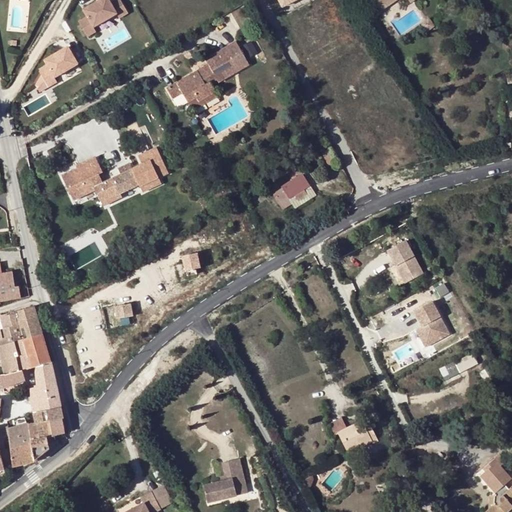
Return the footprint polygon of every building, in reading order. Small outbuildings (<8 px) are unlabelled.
[(80,21),(88,36),(97,31),(94,27),(118,14),(120,18),(129,13),(121,0),(116,0),(111,3),(109,0),(101,0),(84,10),(88,16),(80,21)] [(412,0),(413,1),(414,0),(368,0),(375,9),(388,0),(412,0)] [(404,0),(408,5),(413,1),(412,0),(388,0),(375,9),(379,15),(399,0),(404,0)] [(420,24),(427,32),(435,26),(429,18),(420,24)] [(205,60),(208,66),(211,72),(201,78),(198,72),(177,84),(182,93),(188,103),(196,98),(199,102),(216,92),(210,83),(216,80),(218,83),(249,65),(235,42),(205,60)] [(59,78),(82,64),(72,47),(49,61),(53,67),(44,72),(46,76),(41,86),(45,92),(62,82),(59,78)] [(59,78),(62,82),(64,85),(87,71),(82,64),(59,78)] [(211,72),(208,66),(198,72),(201,78),(211,72)] [(182,93),(177,84),(167,89),(173,99),(182,93)] [(196,98),(188,103),(192,111),(218,96),(216,92),(199,102),(196,98)] [(120,175),(106,182),(103,184),(99,175),(102,173),(95,158),(76,166),(77,170),(62,177),(73,200),(95,190),(98,198),(118,189),(120,194),(139,185),(142,192),(161,183),(158,178),(168,174),(157,148),(138,157),(142,165),(132,170),(130,164),(124,167),(120,168),(118,169),(120,175)] [(330,164),(336,161),(330,151),(324,154),(330,164)] [(304,190),(309,187),(303,176),(282,188),(282,190),(274,195),(283,210),(292,204),(289,199),(295,196),(297,200),(306,194),(304,190)] [(292,204),(283,210),(286,214),(315,196),(309,187),(304,190),(306,194),(297,200),(295,196),(289,199),(292,204)] [(118,189),(98,198),(103,207),(122,198),(120,194),(118,189)] [(94,190),(74,201),(76,205),(97,195),(94,190)] [(387,250),(405,283),(424,273),(406,240),(387,250)] [(182,257),(185,272),(199,269),(196,254),(182,257)] [(0,302),(21,299),(19,287),(15,287),(12,272),(1,274),(0,268),(0,302)] [(433,301),(416,310),(424,325),(433,343),(451,333),(433,301)] [(130,303),(116,306),(118,319),(133,316),(130,303)] [(15,313),(17,321),(32,316),(31,308),(15,313)] [(0,330),(3,329),(18,325),(17,321),(15,313),(0,316),(0,315),(0,330)] [(22,340),(43,334),(37,315),(32,316),(17,321),(18,325),(22,340)] [(0,345),(15,342),(22,340),(18,325),(3,329),(0,330),(0,345)] [(417,329),(426,346),(433,343),(424,325),(417,329)] [(30,368),(37,366),(51,362),(43,334),(22,340),(30,368)] [(22,370),(30,368),(22,340),(15,342),(22,370)] [(0,355),(1,360),(4,374),(22,370),(15,342),(0,345),(0,355)] [(473,356),(452,367),(456,375),(477,364),(473,356)] [(30,398),(33,413),(61,407),(55,378),(54,372),(51,362),(37,366),(36,372),(37,387),(30,389),(30,398)] [(452,367),(441,372),(445,380),(456,375),(452,367)] [(4,374),(0,375),(0,388),(3,388),(25,380),(22,370),(4,374)] [(23,388),(25,380),(3,388),(4,393),(23,388)] [(33,413),(36,423),(36,424),(44,423),(62,419),(63,419),(61,407),(33,413)] [(25,417),(7,421),(8,427),(9,429),(27,425),(25,417)] [(62,419),(44,423),(47,438),(65,433),(62,419)] [(335,435),(338,433),(348,428),(343,419),(331,426),(335,435)] [(348,428),(338,433),(348,453),(372,441),(365,426),(362,421),(348,428)] [(29,424),(34,462),(50,451),(47,438),(44,423),(36,424),(36,423),(29,424)] [(13,467),(34,462),(29,424),(27,425),(9,429),(8,427),(2,428),(4,437),(8,436),(10,448),(13,467)] [(365,426),(372,441),(374,443),(378,441),(370,424),(365,426)] [(489,509),(484,511),(507,511),(511,508),(511,485),(509,489),(505,484),(511,479),(501,466),(506,462),(500,454),(483,469),(486,472),(480,476),(491,488),(489,509)] [(204,487),(207,503),(237,496),(235,488),(246,485),(240,460),(223,464),(226,476),(229,481),(222,482),(204,487)] [(307,482),(311,482),(313,474),(310,472),(303,476),(307,482)] [(125,511),(154,511),(173,503),(164,484),(140,497),(143,503),(125,511)] [(235,488),(237,496),(248,494),(246,485),(235,488)] [(69,511),(63,496),(47,502),(51,511),(69,511)]
